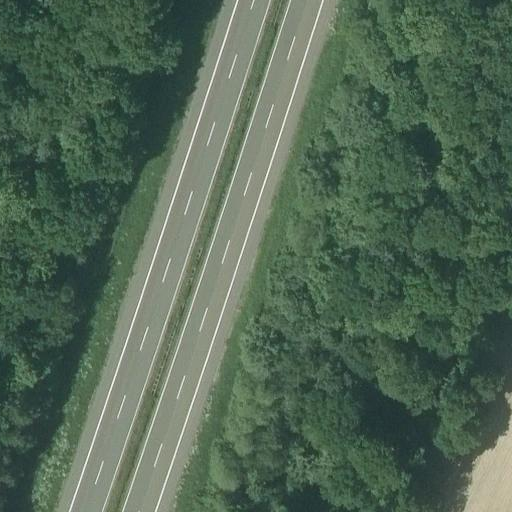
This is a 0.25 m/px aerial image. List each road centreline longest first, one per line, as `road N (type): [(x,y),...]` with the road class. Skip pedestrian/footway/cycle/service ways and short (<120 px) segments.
road 1 (motorway): [(254,0),(84,511)]
road 2 (motorway): [(151,511),(320,0)]
